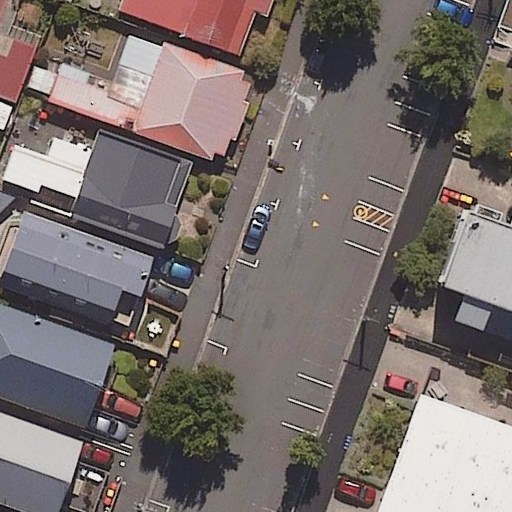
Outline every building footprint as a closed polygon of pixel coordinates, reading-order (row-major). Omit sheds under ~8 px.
[(0,0),(0,125),(7,128),(41,40),(0,23),(0,17),(6,2),(0,0)] [(275,0),(127,0),(123,12),(242,56),(258,13),(269,17),(275,0)] [(60,63),(57,72),(36,64),(29,85),(49,93),(47,100),(224,165),(256,79),(131,34),(113,82),(60,63)] [(94,127),(87,147),(54,135),(46,157),(16,146),(2,182),(41,196),(45,186),(80,199),(74,216),(164,249),(195,164),(94,127)] [(511,221),(465,205),(438,279),(461,287),(451,316),(511,337),(511,221)] [(1,287),(129,335),(156,263),(28,215),(1,287)] [(117,349),(0,307),(0,396),(89,428),(117,349)] [(511,511),(511,424),(417,390),(373,511),(511,511)] [(71,435),(0,409),(0,503),(25,511),(64,511),(78,472),(60,465),(71,435)]
